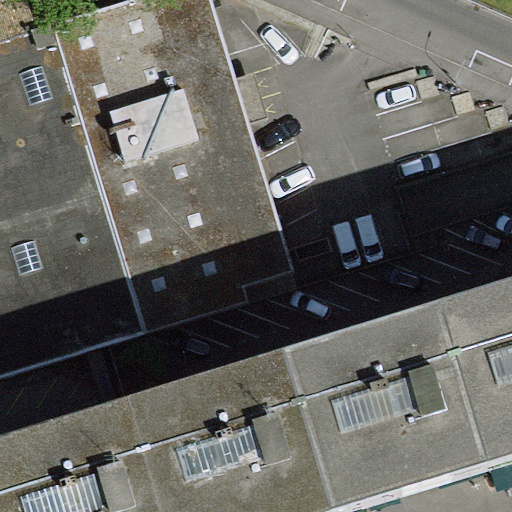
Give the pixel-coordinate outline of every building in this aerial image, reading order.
[(26,0),(0,0),(0,48),(39,36),(26,0)] [(144,0),(53,31),(144,336),(250,306),(246,290),(294,275),(211,0),(144,0)] [(0,380),(144,336),(53,31),(39,36),(0,48),(0,380)] [(511,453),(511,292),(441,314),(485,459),(486,461),(511,453)] [(485,459),(441,314),(285,362),(329,507),(485,459)] [(314,511),(329,507),(285,362),(165,399),(130,410),(161,511),(314,511)] [(161,511),(130,410),(0,449),(0,511),(161,511)]
